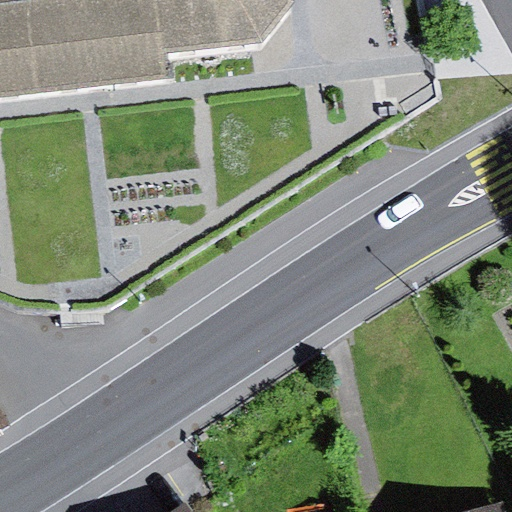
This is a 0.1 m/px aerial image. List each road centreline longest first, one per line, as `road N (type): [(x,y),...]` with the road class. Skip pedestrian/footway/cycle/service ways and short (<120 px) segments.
road 1 (primary): [(511,179),(100,439)]
road 2 (residential): [(100,439),(49,372),(0,337)]
